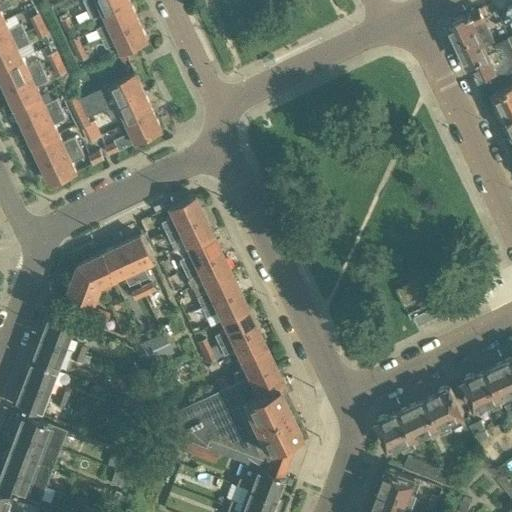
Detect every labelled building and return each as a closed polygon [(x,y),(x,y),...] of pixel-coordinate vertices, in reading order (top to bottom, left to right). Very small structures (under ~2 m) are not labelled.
[(0,0),(0,20),(5,18),(1,9),(13,4),(10,0),(0,0)] [(129,0),(98,0),(100,2),(88,8),(93,18),(104,12),(129,0)] [(130,0),(129,0),(104,12),(109,21),(97,27),(101,37),(139,19),(130,0)] [(450,27),(458,44),(474,37),(472,33),(488,26),(479,7),(452,20),(450,27)] [(30,17),(35,27),(43,23),(38,13),(30,17)] [(60,21),(65,31),(74,27),(69,17),(60,21)] [(0,20),(0,43),(26,31),(21,21),(9,27),(5,18),(0,20)] [(149,38),(139,19),(101,37),(106,46),(118,41),(123,51),(149,38)] [(43,23),(35,27),(40,37),(48,33),(43,23)] [(474,37),(458,44),(466,62),(472,59),(498,48),(495,43),(488,26),(472,33),(474,37)] [(0,66),(23,56),(18,47),(30,41),(26,31),(0,43),(0,66)] [(69,40),(74,49),(82,46),(78,36),(69,40)] [(498,48),(472,59),(480,76),(486,73),(489,80),(511,68),(511,47),(507,37),(495,43),(498,48)] [(87,56),(82,46),(74,49),(79,59),(87,56)] [(53,64),(61,60),(56,51),(48,55),(53,64)] [(0,66),(0,74),(6,87),(44,69),(39,59),(27,65),(23,56),(0,66)] [(66,70),(61,60),(53,64),(57,74),(66,70)] [(6,87),(15,106),(41,93),(36,84),(48,79),(44,69),(6,87)] [(102,98),(106,108),(144,90),(135,70),(109,83),(114,92),(102,98)] [(511,81),(493,91),(506,117),(511,113),(511,81)] [(153,109),(144,90),(106,108),(111,118),(123,112),(127,121),(153,109)] [(45,102),(41,93),(15,106),(24,125),(62,106),(57,97),(45,102)] [(69,97),(73,107),(81,103),(77,94),(69,97)] [(86,113),(81,103),(73,107),(78,117),(86,113)] [(24,125),(33,143),(59,131),(54,122),(66,116),(62,106),(24,125)] [(163,128),(153,109),(127,121),(131,130),(113,138),(115,141),(105,145),(109,154),(163,128)] [(78,117),(82,126),(90,122),(86,113),(78,117)] [(95,120),(90,122),(82,126),(89,139),(101,133),(95,120)] [(33,143),(42,162),(80,144),(75,134),(63,140),(59,131),(33,143)] [(85,155),(80,144),(42,162),(51,182),(77,169),(73,160),(85,155)] [(100,148),(94,151),(90,153),(94,161),(104,156),(100,148)] [(160,221),(165,230),(202,213),(193,193),(167,205),(172,215),(160,221)] [(211,231),(202,213),(165,230),(169,240),(168,241),(173,250),(186,243),(211,231)] [(220,250),(211,231),(186,243),(190,252),(178,258),(183,268),(220,250)] [(139,233),(119,242),(137,280),(147,275),(141,263),(151,258),(139,233)] [(128,284),(137,280),(119,242),(100,252),(112,277),(122,272),(128,284)] [(229,269),(220,250),(183,268),(176,271),(179,278),(186,274),(187,278),(186,279),(190,287),(191,287),(229,269)] [(100,252),(75,264),(97,284),(112,277),(100,252)] [(86,314),(97,284),(75,264),(64,295),(76,299),(73,309),(86,314)] [(191,287),(200,306),(238,288),(229,269),(191,287)] [(174,274),(167,277),(171,284),(177,281),(174,274)] [(424,274),(396,288),(404,306),(432,293),(424,274)] [(140,285),(144,294),(154,290),(150,280),(140,285)] [(135,299),(144,294),(140,285),(131,290),(135,299)] [(247,307),(238,288),(200,306),(205,315),(217,310),(222,318),(247,307)] [(121,294),(111,299),(115,308),(125,303),(121,294)] [(410,318),(411,318),(415,316),(418,323),(424,320),(426,324),(432,321),(431,317),(436,314),(433,307),(438,305),(435,300),(407,313),(410,318)] [(247,307),(222,318),(226,328),(213,334),(218,343),(256,325),(247,307)] [(98,308),(94,316),(105,320),(108,311),(98,308)] [(45,312),(37,335),(65,346),(74,323),(45,312)] [(264,344),(256,325),(218,343),(223,353),(235,347),(239,356),(264,344)] [(164,331),(156,334),(161,344),(168,340),(164,331)] [(161,344),(156,334),(149,337),(153,347),(161,344)] [(65,346),(37,335),(28,358),(57,368),(65,346)] [(146,350),(153,347),(149,337),(142,341),(146,350)] [(196,342),(201,351),(210,347),(205,338),(196,342)] [(161,344),(165,353),(172,350),(168,340),(161,344)] [(76,341),(73,349),(83,352),(85,345),(76,341)] [(146,350),(142,341),(134,344),(139,353),(146,350)] [(153,347),(158,357),(165,353),(161,344),(153,347)] [(231,371),(236,381),(273,363),(264,344),(239,356),(244,365),(231,371)] [(153,347),(146,350),(150,360),(158,357),(153,347)] [(214,357),(210,347),(201,351),(205,361),(214,357)] [(80,360),(83,352),(73,349),(71,357),(80,360)] [(139,353),(143,363),(150,360),(146,350),(139,353)] [(511,355),(502,360),(509,375),(506,376),(511,389),(511,388),(511,355)] [(136,357),(127,361),(134,374),(143,369),(136,357)] [(20,380),(49,391),(57,368),(28,358),(20,380)] [(499,395),(511,389),(506,376),(509,375),(502,360),(474,374),(471,372),(464,376),(464,379),(462,380),(475,407),(489,400),(491,404),(501,399),(499,395)] [(273,363),(236,381),(228,385),(218,389),(165,414),(171,427),(169,428),(171,434),(181,437),(219,451),(245,460),(282,474),(291,448),(287,439),(289,439),(291,443),(294,442),(292,437),(302,432),(279,384),(283,382),(273,363)] [(179,383),(176,374),(167,377),(171,386),(179,383)] [(214,379),(218,389),(228,385),(223,375),(214,379)] [(20,380),(11,403),(40,413),(49,391),(20,380)] [(438,391),(410,404),(417,419),(419,418),(425,430),(438,424),(440,428),(450,423),(448,419),(463,412),(450,385),(449,386),(446,384),(439,388),(438,391)] [(58,393),(57,394),(65,397),(68,389),(59,386),(56,393),(58,393)] [(58,393),(56,393),(53,401),(63,405),(65,397),(57,394),(58,393)] [(378,420),(375,421),(388,448),(402,441),(404,445),(415,440),(413,436),(425,430),(419,418),(417,419),(410,404),(388,415),(385,413),(378,417),(378,420)] [(64,428),(20,411),(13,429),(58,446),(64,428)] [(485,428),(481,420),(469,425),(473,434),(485,428)] [(489,436),(488,435),(485,428),(473,434),(477,442),(489,436)] [(13,429),(6,447),(51,464),(58,446),(13,429)] [(178,445),(203,455),(215,459),(219,451),(181,437),(178,445)] [(6,447),(0,463),(0,465),(44,482),(51,464),(6,447)] [(115,465),(114,467),(126,472),(132,452),(121,447),(118,455),(113,453),(110,463),(115,465)] [(411,469),(415,457),(408,454),(404,466),(411,469)] [(481,466),(486,470),(492,463),(481,455),(476,462),(481,466)] [(411,469),(418,472),(423,460),(415,457),(411,469)] [(283,475),(282,474),(245,460),(239,476),(233,474),(230,482),(247,488),(275,498),(283,475)] [(418,472),(426,474),(430,463),(423,460),(418,472)] [(474,476),(481,466),(476,462),(475,461),(467,471),(474,476)] [(438,466),(430,463),(426,474),(433,477),(438,466)] [(502,472),(492,463),(486,470),(497,478),(502,472)] [(0,485),(37,500),(44,482),(0,465),(0,485)] [(386,466),(373,502),(388,508),(389,506),(402,511),(403,509),(407,511),(414,491),(410,490),(415,477),(386,466)] [(433,477),(441,480),(445,469),(438,466),(433,477)] [(121,487),(126,472),(114,467),(109,482),(121,487)] [(453,471),(445,469),(441,480),(449,483),(453,471)] [(474,476),(467,471),(460,481),(466,487),(471,480),(474,476)] [(503,473),(497,478),(504,488),(511,483),(503,473)] [(269,511),(275,498),(247,488),(239,510),(242,511),(269,511)] [(0,490),(0,511),(4,511),(11,495),(0,490)] [(431,493),(426,506),(434,508),(438,496),(431,493)] [(76,495),(73,504),(85,508),(88,500),(76,495)] [(109,506),(112,499),(104,496),(101,503),(109,506)] [(222,504),(232,508),(235,500),(225,496),(222,504)] [(457,510),(462,511),(465,511),(471,499),(463,496),(457,510)] [(401,511),(402,511),(389,506),(388,508),(373,502),(369,511),(401,511)] [(101,511),(106,511),(109,506),(101,503),(98,511),(101,511)]
